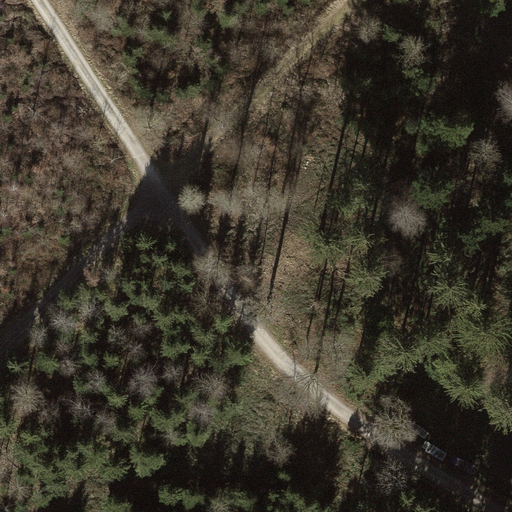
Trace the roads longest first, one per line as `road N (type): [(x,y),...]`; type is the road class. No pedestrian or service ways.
road 1 (track): [(34,0),(156,189),(296,375),(509,511)]
road 2 (track): [(0,343),(351,0)]
